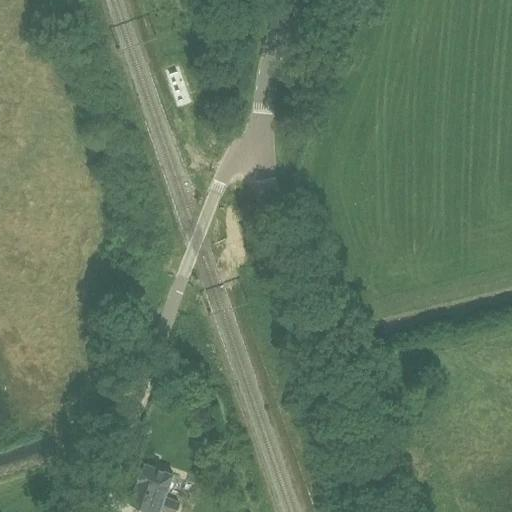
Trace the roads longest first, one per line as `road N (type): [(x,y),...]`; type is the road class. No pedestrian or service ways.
road 1 (tertiary): [(93,511),(214,191),(241,156),(260,149)]
road 2 (tertiary): [(372,511),(273,230),(260,149)]
road 3 (tertiary): [(260,149),(265,72),(289,0)]
